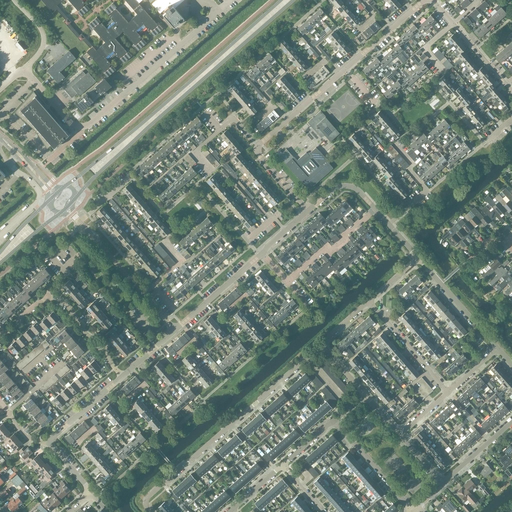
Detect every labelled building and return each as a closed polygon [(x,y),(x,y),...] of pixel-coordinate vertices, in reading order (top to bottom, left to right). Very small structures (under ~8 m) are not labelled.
[(41,0),(52,13),(56,10),(65,20),(63,21),(81,42),(83,40),(90,48),(86,51),(90,56),(87,58),(89,60),(92,58),(104,72),(103,73),(107,77),(116,70),(112,65),(110,67),(109,66),(111,64),(107,60),(115,53),(119,57),(120,56),(121,57),(120,59),(123,63),(132,55),(128,51),(127,52),(126,50),(115,38),(119,35),(122,31),(135,45),(134,46),(138,50),(146,43),(143,39),(141,40),(140,39),(141,37),(138,33),(146,27),(149,31),(151,29),(152,30),(150,32),(154,36),(162,29),(159,24),(158,25),(138,3),(141,0),(155,0),(151,4),(160,14),(164,10),(168,15),(162,20),(169,28),(176,22),(177,23),(179,21),(178,20),(182,17),(175,9),(173,7),(177,3),(178,5),(183,0),(41,0)] [(337,0),(333,4),(337,8),(343,3),(340,0),(337,0)] [(397,1),(391,6),(395,10),(401,5),(397,1)] [(337,8),(341,13),(347,7),(343,3),(337,8)] [(341,13),(345,17),(351,12),(347,7),(341,13)] [(501,8),(497,12),(502,18),(507,14),(501,8)] [(320,9),(316,13),(321,18),(325,14),(320,9)] [(494,9),(490,13),(492,16),(498,22),(502,18),(497,12),(494,9)] [(345,17),(349,22),(355,16),(351,12),(345,17)] [(311,17),(316,22),(319,25),(321,23),(318,20),(321,18),(316,13),(311,17)] [(349,22),(348,23),(350,25),(351,25),(352,24),(353,26),(354,27),(355,27),(359,25),(363,21),(357,14),(355,16),(349,22)] [(431,15),(426,19),(431,25),(432,26),(434,29),(436,31),(439,29),(436,27),(435,25),(438,23),(431,15)] [(486,18),(488,20),(493,26),(498,22),(492,16),(490,18),(488,16),(486,18)] [(311,17),(307,21),(314,29),(316,27),(314,25),(316,22),(311,17)] [(426,19),(421,23),(429,33),(432,31),(430,28),(432,26),(431,25),(426,19)] [(488,20),(483,24),(489,30),(493,26),(488,20)] [(302,24),(307,30),(310,33),(314,29),(307,21),(302,24)] [(375,21),(369,27),(374,33),(381,27),(375,21)] [(421,23),(417,27),(417,28),(422,33),(424,31),(427,34),(429,33),(421,23)] [(307,30),(302,24),(298,29),(303,34),(307,30)] [(483,24),(479,28),(484,34),(489,30),(483,24)] [(414,25),(409,29),(415,35),(417,33),(420,36),(422,34),(422,33),(417,28),(417,27),(414,25)] [(369,27),(363,32),(368,38),(374,33),(369,27)] [(475,28),(472,30),(474,32),(480,38),(484,34),(479,28),(477,30),(475,28)] [(409,29),(405,33),(413,42),(415,40),(413,38),(416,36),(415,35),(409,29)] [(328,37),(332,41),(338,36),(334,32),(328,37)] [(368,38),(363,32),(356,38),(362,44),(368,38)] [(405,33),(400,37),(405,43),(408,41),(411,44),(413,42),(405,33)] [(447,45),(449,47),(458,39),(454,34),(447,40),(449,43),(447,45)] [(329,44),(333,48),(342,41),(338,36),(332,41),(329,44)] [(400,37),(395,41),(398,44),(403,50),(403,51),(406,49),(404,46),(406,44),(405,43),(400,37)] [(278,44),(282,49),(288,44),(284,39),(278,44)] [(318,43),(317,41),(315,39),(310,43),(314,47),(318,43)] [(454,46),(456,49),(462,44),(458,39),(449,47),(450,49),(454,46)] [(338,48),(340,50),(346,45),(342,41),(333,48),(333,49),(335,51),(338,48)] [(286,54),(292,48),(294,46),(292,44),(290,46),(288,44),(282,49),(286,54)] [(398,44),(393,48),(401,57),(403,55),(401,53),(404,51),(403,51),(403,50),(398,44)] [(457,56),(458,56),(463,51),(466,48),(462,44),(456,49),(455,50),(457,52),(455,54),(457,56)] [(346,45),(340,50),(338,52),(342,57),(350,50),(346,45)] [(286,54),(290,58),(296,53),(292,48),(286,54)] [(393,48),(389,52),(394,59),(397,57),(399,59),(401,57),(393,48)] [(505,49),(501,53),(506,59),(511,55),(505,49)] [(47,70),(51,75),(58,83),(64,77),(60,72),(76,58),(69,51),(47,70)] [(296,53),(290,58),(294,63),(303,55),(301,53),(300,53),(298,51),(296,53)] [(455,66),(458,63),(467,56),(463,51),(458,56),(460,58),(453,64),(455,66)] [(389,52),(384,57),(392,65),(394,64),(392,61),(394,59),(389,52)] [(269,53),(265,58),(270,63),(274,59),(269,53)] [(506,59),(501,53),(496,57),(502,63),(506,59)] [(294,63),(298,67),(303,62),(302,60),(305,57),(303,55),(294,63)] [(381,57),(378,59),(379,61),(384,66),(387,64),(390,67),(392,65),(384,57),(383,56),(382,57),(381,57)] [(463,62),(466,65),(471,60),(467,56),(458,63),(460,66),(463,62)] [(331,59),(329,60),(329,61),(330,62),(333,65),(335,63),(337,62),(333,57),(331,58),(331,59)] [(265,58),(260,62),(265,67),(267,70),(272,66),(270,63),(265,58)] [(377,58),(372,62),(379,70),(382,68),(383,69),(385,67),(384,66),(379,61),(378,59),(377,58)] [(413,61),(416,64),(424,73),(429,69),(423,63),(421,65),(418,62),(415,59),(413,61)] [(303,62),(298,67),(302,72),(305,69),(306,71),(312,66),(306,60),(303,62)] [(464,71),(466,73),(475,65),(471,60),(466,65),(465,66),(467,69),(464,71)] [(256,66),(261,71),(263,74),(266,72),(263,69),(265,67),(260,62),(256,66)] [(372,62),(367,66),(375,75),(378,78),(379,77),(378,75),(381,72),(379,70),(372,62)] [(414,62),(412,64),(413,66),(417,69),(414,71),(419,77),(424,73),(416,64),(414,62)] [(476,73),(477,72),(479,70),(479,69),(475,65),(466,73),(464,75),(466,77),(471,72),(474,75),(476,73)] [(256,66),(251,70),(256,75),(259,79),(260,78),(260,76),(262,73),(261,71),(256,66)] [(324,66),(318,72),(323,78),(329,72),(324,66)] [(373,77),(375,75),(367,66),(362,70),(369,77),(371,75),(373,77)] [(478,76),(473,79),(475,82),(477,80),(486,72),(482,67),(479,69),(479,70),(477,72),(476,73),(478,76)] [(405,70),(404,70),(406,72),(414,81),(419,77),(414,71),(412,69),(410,72),(408,70),(407,68),(405,70)] [(256,75),(251,70),(246,74),(251,79),(254,82),(256,80),(254,77),(256,75)] [(403,79),(405,80),(410,85),(414,81),(404,70),(402,72),(406,76),(403,79)] [(71,97),(72,97),(73,97),(77,93),(80,96),(96,82),(88,72),(86,74),(83,71),(65,86),(64,87),(64,89),(65,90),(70,96),(71,97)] [(318,72),(311,77),(317,83),(323,78),(318,72)] [(481,80),(484,82),(491,76),(486,72),(477,80),(479,82),(481,80)] [(438,80),(438,81),(442,86),(451,78),(454,75),(452,73),(449,75),(447,77),(445,75),(444,76),(439,80),(438,80)] [(442,86),(446,90),(453,84),(451,82),(456,77),(454,75),(442,86)] [(277,81),(281,86),(287,81),(283,76),(277,81)] [(485,90),(486,89),(486,88),(492,83),(492,84),(495,81),(491,76),(484,82),(486,85),(482,88),(484,90),(485,90)] [(317,83),(311,77),(309,79),(305,83),(310,89),(317,83)] [(399,78),(397,80),(397,81),(402,87),(405,89),(410,85),(405,80),(403,79),(401,81),(399,78)] [(97,85),(86,94),(92,101),(93,100),(103,92),(105,94),(107,92),(105,91),(107,90),(110,87),(103,79),(97,85)] [(392,80),(390,82),(398,91),(402,87),(397,81),(395,83),(392,80)] [(281,86),(285,91),(291,85),(287,81),(281,86)] [(227,90),(228,92),(229,92),(230,91),(231,93),(237,88),(240,85),(240,84),(238,84),(237,85),(235,82),(233,83),(227,88),(228,89),(227,90)] [(391,87),(388,89),(393,95),(398,91),(390,82),(388,83),(391,87)] [(453,84),(446,90),(450,95),(453,93),(453,92),(459,88),(460,87),(462,85),(461,83),(458,85),(455,87),(453,84)] [(481,98),(482,100),(496,88),(492,84),(492,83),(486,88),(486,89),(485,90),(487,92),(485,94),(481,98)] [(285,91),(289,95),(295,90),(291,85),(285,91)] [(388,89),(385,86),(383,88),(386,91),(383,93),(388,99),(393,95),(388,89)] [(459,88),(453,92),(453,93),(457,97),(466,89),(465,87),(462,89),(460,87),(459,88)] [(232,93),(231,94),(231,95),(232,96),(233,96),(233,95),(235,98),(241,93),(244,90),(243,88),(239,91),(237,88),(231,93),(232,93)] [(496,88),(482,100),(484,102),(484,101),(488,98),(489,98),(492,95),(494,98),(500,93),(496,88)] [(295,90),(289,95),(291,97),(293,100),(299,95),(300,94),(297,91),(296,89),(295,90)] [(466,89),(457,97),(461,102),(467,97),(468,96),(466,93),(468,91),(466,89)] [(38,132),(37,134),(47,149),(51,145),(54,148),(60,143),(65,139),(61,135),(66,132),(59,124),(33,91),(14,113),(32,129),(34,127),(38,132)] [(235,98),(239,102),(245,97),(241,93),(235,98)] [(495,101),(493,103),(495,106),(504,97),(500,93),(494,98),(493,99),(495,101)] [(92,101),(86,94),(75,103),(78,105),(80,109),(85,105),(86,106),(92,101)] [(461,102),(465,106),(466,106),(471,102),(471,101),(469,99),(472,96),(470,94),(467,97),(461,102)] [(239,103),(239,104),(240,105),(241,105),(241,104),(243,107),(251,100),(253,98),(251,95),(247,99),(245,97),(239,102),(240,103),(239,103)] [(502,107),(505,105),(508,102),(504,97),(495,106),(496,106),(497,108),(500,105),(502,107)] [(251,100),(243,107),(248,112),(253,106),(256,104),(254,102),(251,100)] [(465,106),(463,109),(467,114),(472,109),(474,108),(471,105),(474,103),(472,101),(471,101),(471,102),(466,106),(465,106)] [(253,106),(248,112),(251,116),(252,116),(260,109),(256,104),(253,106)] [(472,109),(467,114),(471,118),(480,110),(483,108),(484,106),(483,104),(478,108),(476,110),(474,108),(472,109)] [(471,118),(475,123),(481,118),(478,116),(485,110),(483,108),(471,118)] [(274,110),(268,116),(273,122),(279,116),(274,110)] [(307,122),(310,125),(321,138),(324,135),(330,141),(340,133),(325,117),(326,117),(321,111),(307,122)] [(373,121),(375,123),(385,115),(380,111),(374,116),(377,118),(373,121)] [(381,122),(383,125),(389,120),(385,115),(375,123),(377,126),(381,122)] [(481,118),(475,123),(479,128),(488,120),(484,115),(481,118)] [(268,116),(261,121),(266,127),(273,122),(268,116)] [(197,117),(192,121),(198,127),(199,129),(201,127),(199,126),(203,123),(197,117)] [(440,124),(448,133),(450,131),(447,128),(449,125),(444,119),(440,124)] [(382,131),(384,133),(393,125),(389,120),(383,125),(385,127),(382,131)] [(192,121),(188,125),(193,131),(198,127),(192,121)] [(266,127),(261,121),(255,127),(260,133),(266,127)] [(435,128),(440,133),(442,131),(447,137),(450,135),(448,133),(440,124),(435,128)] [(188,125),(183,129),(189,135),(193,131),(188,125)] [(389,132),(391,134),(397,129),(393,125),(384,133),(385,135),(389,132)] [(430,132),(438,141),(439,141),(440,139),(437,136),(440,133),(435,128),(430,132)] [(183,129),(178,133),(184,140),(189,135),(183,129)] [(391,134),(388,137),(390,140),(393,137),(395,139),(401,134),(401,133),(401,132),(400,132),(400,131),(399,131),(398,131),(397,129),(391,134)] [(220,136),(218,138),(220,141),(222,143),(225,140),(231,135),(227,130),(220,136)] [(426,136),(431,142),(431,141),(431,142),(432,143),(434,141),(436,143),(437,142),(438,141),(430,132),(426,136)] [(174,137),(179,144),(181,146),(186,142),(184,140),(178,133),(174,137)] [(354,134),(348,139),(353,144),(355,142),(362,135),(360,133),(357,136),(355,134),(354,134)] [(423,133),(418,137),(423,143),(425,144),(427,142),(429,144),(430,145),(430,146),(432,144),(432,143),(431,142),(431,141),(431,142),(426,136),(423,133)] [(225,140),(229,145),(235,140),(231,135),(225,140)] [(355,142),(353,144),(357,148),(363,143),(363,142),(361,140),(364,137),(362,135),(355,142)] [(169,142),(174,148),(177,150),(179,149),(176,146),(179,144),(174,137),(169,142)] [(418,137),(414,141),(422,151),(423,152),(425,150),(423,147),(425,145),(425,144),(423,143),(418,137)] [(455,141),(460,147),(465,153),(470,149),(464,142),(461,144),(455,137),(453,139),(455,141)] [(231,147),(228,149),(231,152),(232,151),(231,151),(233,150),(239,144),(235,140),(229,145),(231,147)] [(361,153),(372,143),(370,140),(365,145),(363,143),(357,148),(361,153)] [(414,151),(416,153),(417,155),(420,152),(422,151),(414,141),(409,146),(412,149),(414,151)] [(164,146),(170,152),(172,155),(174,154),(171,151),(174,148),(169,142),(164,146)] [(361,153),(360,153),(362,155),(361,156),(363,158),(365,158),(365,157),(371,152),(373,151),(370,148),(374,145),(372,143),(361,153)] [(233,153),(230,156),(233,158),(237,154),(239,153),(243,149),(239,144),(233,150),(231,151),(232,151),(233,153)] [(164,146),(160,150),(165,156),(170,152),(164,146)] [(454,146),(452,148),(460,157),(465,153),(460,147),(459,146),(456,148),(454,146)] [(286,149),(279,156),(286,164),(294,172),(302,182),(309,189),(328,172),(333,168),(326,160),(327,160),(316,148),(309,153),(308,154),(306,152),(297,161),(293,157),(286,149)] [(452,152),(450,154),(451,155),(456,161),(460,157),(452,148),(450,150),(452,152)] [(371,161),(372,160),(377,155),(378,155),(379,154),(381,151),(379,149),(373,155),(371,152),(365,157),(369,162),(371,161)] [(157,151),(154,153),(155,154),(160,160),(162,159),(164,159),(167,158),(165,156),(160,150),(157,152),(157,151)] [(237,154),(233,158),(237,163),(243,158),(239,153),(237,154)] [(372,160),(371,161),(373,164),(374,164),(375,165),(376,164),(385,156),(386,155),(384,153),(383,154),(381,156),(379,154),(378,155),(377,155),(372,160)] [(155,154),(150,158),(156,165),(160,160),(155,154)] [(445,154),(443,156),(443,157),(444,157),(449,163),(448,163),(451,165),(456,161),(451,155),(448,158),(445,154)] [(376,164),(375,165),(377,166),(376,168),(378,170),(379,170),(380,169),(386,164),(387,163),(385,160),(387,158),(388,157),(386,155),(385,156),(376,164)] [(438,156),(436,157),(444,167),(448,163),(449,163),(444,157),(443,157),(443,156),(442,156),(440,158),(438,155),(438,156)] [(436,162),(433,164),(439,171),(444,167),(436,157),(434,156),(432,157),(436,162)] [(150,158),(145,162),(151,169),(152,170),(153,169),(152,167),(156,165),(150,158)] [(237,163),(241,168),(247,162),(243,158),(237,163)] [(140,166),(141,166),(146,173),(148,175),(150,173),(149,172),(152,170),(151,169),(145,162),(145,163),(144,163),(143,164),(142,164),(140,166)] [(243,174),(245,172),(251,167),(247,162),(241,168),(239,170),(243,174)] [(386,164),(380,169),(383,172),(384,173),(386,172),(393,165),(395,164),(393,162),(391,163),(388,166),(386,164)] [(427,162),(425,164),(435,175),(439,171),(433,164),(431,166),(427,162)] [(386,172),(384,173),(386,176),(388,178),(391,176),(394,173),(395,172),(393,170),(395,167),(396,166),(395,164),(393,165),(386,172)] [(425,164),(423,166),(424,167),(426,170),(424,172),(425,173),(427,176),(430,179),(433,176),(435,175),(425,164)] [(146,173),(141,166),(136,171),(142,177),(146,173)] [(191,167),(187,171),(192,177),(197,173),(191,167)] [(245,176),(247,179),(255,172),(251,167),(245,172),(247,175),(245,176)] [(422,174),(419,176),(420,177),(425,183),(426,183),(427,183),(428,182),(429,181),(428,180),(430,179),(427,176),(425,173),(424,172),(422,170),(420,171),(420,172),(422,174)] [(187,171),(182,175),(187,181),(192,177),(187,171)] [(251,184),(253,182),(260,176),(259,176),(260,175),(258,174),(257,174),(255,172),(247,179),(251,184)] [(385,181),(390,185),(397,179),(395,176),(397,175),(395,172),(394,173),(388,178),(385,181)] [(178,176),(176,178),(177,179),(183,186),(185,184),(186,184),(188,183),(188,182),(187,182),(187,181),(182,175),(180,173),(177,175),(178,176)] [(206,181),(211,186),(217,180),(215,178),(217,176),(215,174),(206,181)] [(253,182),(257,187),(264,181),(260,176),(253,182)] [(215,191),(221,185),(223,183),(219,178),(217,180),(211,186),(215,191)] [(390,185),(394,190),(403,182),(404,181),(405,180),(403,178),(402,178),(399,180),(397,179),(390,185)] [(177,179),(172,183),(178,190),(183,186),(177,179)] [(264,181),(257,187),(258,188),(260,189),(258,191),(259,193),(261,191),(268,186),(264,181)] [(403,182),(394,190),(398,195),(404,189),(405,188),(403,186),(405,184),(406,183),(404,181),(403,182)] [(170,185),(168,188),(173,194),(175,192),(176,192),(178,191),(178,190),(172,183),(171,182),(169,183),(170,185)] [(122,190),(127,195),(133,189),(129,184),(122,190)] [(404,189),(398,195),(402,199),(408,194),(406,192),(409,189),(412,186),(410,184),(407,187),(407,186),(405,188),(404,189)] [(166,190),(163,192),(169,198),(173,194),(168,188),(166,185),(163,187),(166,190)] [(215,191),(219,195),(225,190),(221,185),(215,191)] [(261,191),(266,196),(272,190),(268,186),(261,191)] [(504,187),(501,190),(502,191),(506,196),(511,202),(511,195),(510,193),(506,188),(505,189),(504,187)] [(223,200),(229,195),(232,193),(227,188),(225,190),(219,195),(223,200)] [(127,195),(131,199),(137,194),(133,189),(127,195)] [(266,196),(264,197),(268,202),(276,195),(272,190),(266,196)] [(169,198),(163,192),(158,196),(164,202),(169,198)] [(131,199),(135,204),(141,198),(137,194),(131,199)] [(497,194),(495,196),(496,197),(498,200),(499,202),(501,203),(509,213),(511,210),(511,202),(506,196),(503,199),(499,194),(498,195),(497,194)] [(223,200),(227,205),(233,199),(229,195),(223,200)] [(276,195),(268,202),(268,203),(269,203),(270,203),(273,206),(280,200),(281,198),(279,197),(278,197),(276,195)] [(490,197),(486,200),(489,203),(494,209),(498,213),(498,214),(499,214),(503,210),(504,212),(509,217),(511,215),(509,213),(501,203),(499,202),(498,200),(495,203),(492,200),(490,197)] [(137,210),(139,209),(145,203),(141,198),(135,204),(137,206),(134,209),(136,211),(137,210)] [(227,205),(227,206),(229,208),(229,207),(231,210),(238,204),(239,203),(235,198),(233,199),(227,205)] [(346,200),(341,204),(348,212),(352,208),(350,206),(350,205),(349,205),(346,200)] [(139,209),(137,210),(139,212),(140,212),(141,211),(143,213),(149,208),(145,203),(139,209)] [(231,210),(235,214),(242,209),(238,204),(231,210)] [(341,204),(337,208),(344,215),(348,212),(341,204)] [(482,206),(480,207),(482,209),(487,215),(492,220),(496,216),(498,218),(502,223),(504,221),(499,214),(498,214),(498,213),(494,209),(491,212),(486,206),(484,208),(482,206)] [(96,213),(100,217),(107,212),(103,207),(96,213)] [(473,209),(471,211),(476,216),(477,216),(485,226),(490,222),(491,224),(495,229),(497,227),(492,220),(487,215),(484,218),(475,207),(473,209)] [(143,213),(147,218),(154,213),(149,208),(143,213)] [(337,208),(333,211),(340,219),(344,215),(337,208)] [(235,214),(240,219),(246,213),(242,209),(235,214)] [(246,213),(240,219),(244,224),(250,218),(252,216),(248,211),(246,213)] [(333,211),(329,215),(335,222),(340,219),(333,211)] [(468,213),(465,217),(470,222),(474,227),(474,228),(474,227),(480,222),(482,224),(480,225),(484,230),(487,228),(485,226),(477,216),(476,216),(471,211),(468,213)] [(100,217),(105,222),(111,217),(107,212),(100,217)] [(147,218),(145,220),(149,224),(151,223),(158,217),(154,213),(147,218)] [(321,214),(317,218),(323,225),(325,227),(327,225),(325,223),(327,221),(325,219),(321,214)] [(329,215),(325,219),(327,221),(331,226),(335,222),(329,215)] [(244,224),(243,225),(245,227),(246,227),(248,228),(254,223),(252,220),(254,218),(252,216),(250,218),(244,224)] [(105,222),(109,227),(115,221),(111,217),(105,222)] [(154,229),(155,227),(162,222),(158,217),(151,223),(149,224),(154,229)] [(207,217),(203,222),(208,228),(211,226),(213,228),(215,226),(213,224),(207,217)] [(317,218),(313,221),(319,229),(323,225),(317,218)] [(458,222),(463,228),(468,233),(469,235),(473,232),(474,231),(478,236),(480,234),(474,227),(474,228),(470,222),(467,225),(462,219),(458,222)] [(115,221),(109,227),(111,229),(110,230),(111,232),(112,232),(113,231),(113,232),(119,226),(121,224),(119,221),(118,222),(116,220),(115,221)] [(313,221),(308,225),(315,232),(319,229),(313,221)] [(158,230),(155,232),(157,235),(160,232),(166,227),(162,222),(155,227),(158,230)] [(203,222),(198,226),(203,232),(206,230),(208,233),(211,231),(208,228),(203,222)] [(455,225),(451,228),(456,234),(461,239),(462,241),(467,237),(471,242),(473,240),(469,235),(468,233),(463,228),(458,222),(455,225)] [(308,225),(304,229),(311,236),(315,232),(308,225)] [(117,236),(123,231),(119,226),(113,232),(115,234),(114,234),(114,235),(115,237),(116,237),(117,236)] [(198,226),(193,230),(199,236),(201,234),(204,237),(206,235),(203,232),(198,226)] [(362,226),(359,228),(371,241),(377,236),(369,227),(366,230),(362,226)] [(166,227),(160,232),(164,237),(170,231),(166,227)] [(359,228),(357,230),(361,235),(358,237),(365,246),(367,247),(368,247),(372,244),(372,243),(372,242),(371,241),(359,228)] [(444,234),(442,236),(445,240),(448,238),(451,242),(450,242),(450,243),(452,246),(453,246),(454,245),(455,247),(460,243),(464,248),(467,246),(462,241),(461,239),(456,234),(451,228),(448,231),(444,234)] [(304,229),(300,232),(306,239),(308,241),(308,242),(310,240),(308,238),(311,236),(304,229)] [(193,230),(189,234),(194,240),(199,236),(193,230)] [(117,236),(121,241),(127,235),(123,231),(117,236)] [(300,232),(296,236),(298,238),(302,243),(303,244),(305,242),(306,243),(308,241),(306,239),(300,232)] [(127,235),(121,241),(123,243),(122,243),(122,244),(124,247),(125,246),(131,240),(133,239),(131,237),(131,236),(129,234),(127,235)] [(189,234),(184,238),(189,244),(194,240),(189,234)] [(348,238),(350,240),(360,251),(365,246),(358,237),(355,240),(351,235),(348,238)] [(184,238),(179,242),(184,248),(185,250),(188,248),(187,246),(189,244),(184,238)] [(298,238),(294,242),(300,249),(305,245),(302,243),(298,238)] [(131,240),(125,246),(129,250),(136,245),(137,243),(139,242),(136,240),(135,241),(133,239),(131,240)] [(352,247),(349,249),(356,258),(362,253),(360,251),(350,240),(348,242),(352,247)] [(294,242),(290,245),(296,253),(300,249),(294,242)] [(230,243),(225,247),(230,253),(235,249),(230,243)] [(129,250),(133,255),(142,248),(140,246),(138,247),(136,245),(129,250)] [(222,249),(220,251),(226,257),(230,253),(225,247),(223,245),(221,247),(222,249)] [(290,245),(286,249),(292,256),(296,253),(290,245)] [(342,247),(339,250),(351,263),(356,258),(349,249),(346,252),(342,247)] [(133,255),(138,260),(144,254),(142,252),(143,251),(143,250),(142,248),(133,255)] [(209,248),(206,250),(208,252),(207,252),(211,257),(212,256),(213,258),(211,259),(216,266),(216,265),(221,262),(215,255),(209,248)] [(286,249),(281,253),(288,260),(292,256),(286,249)] [(341,256),(337,259),(345,268),(351,263),(339,250),(337,252),(341,256)] [(220,251),(215,255),(221,262),(226,257),(220,251)] [(281,253),(277,256),(283,263),(284,264),(285,265),(286,265),(286,264),(287,264),(290,262),(288,260),(281,253)] [(487,272),(482,276),(486,279),(490,275),(495,271),(496,270),(501,265),(496,260),(497,258),(498,260),(503,255),(501,253),(495,259),(493,261),(492,259),(490,259),(489,260),(489,262),(490,263),(488,264),(484,268),(487,271),(487,272)] [(138,260),(142,264),(148,259),(144,254),(138,260)] [(324,255),(321,257),(325,262),(322,265),(330,273),(333,270),(335,272),(337,270),(328,260),(328,259),(324,255)] [(330,257),(328,259),(328,260),(337,270),(339,273),(345,268),(337,259),(334,262),(330,257)] [(142,264),(146,269),(152,264),(148,259),(142,264)] [(211,259),(206,263),(212,270),(214,268),(214,269),(215,269),(216,267),(216,266),(211,259)] [(493,278),(488,282),(492,286),(495,283),(496,282),(502,277),(507,272),(508,271),(505,268),(504,269),(502,266),(503,265),(504,266),(509,262),(507,260),(501,265),(496,270),(495,271),(498,274),(493,278)] [(204,266),(201,268),(207,274),(212,270),(206,263),(204,261),(202,263),(202,264),(204,266)] [(315,263),(313,265),(324,278),(330,273),(322,265),(319,267),(315,263)] [(146,269),(150,274),(156,268),(152,264),(146,269)] [(314,272),(311,274),(319,283),(324,278),(313,265),(310,267),(314,272)] [(156,268),(150,274),(154,279),(160,273),(159,271),(161,270),(158,267),(156,268)] [(502,289),(508,284),(508,283),(511,279),(511,277),(508,273),(509,272),(510,273),(511,271),(511,267),(507,272),(502,277),(505,280),(499,285),(502,289)] [(40,269),(39,270),(41,272),(48,280),(50,278),(49,278),(51,276),(45,269),(44,269),(43,268),(41,268),(40,268),(40,269)] [(201,268),(197,272),(202,278),(207,274),(201,268)] [(255,277),(259,281),(265,276),(261,271),(255,277)] [(41,272),(37,275),(44,282),(44,283),(48,280),(41,272)] [(197,272),(192,276),(197,282),(202,278),(197,272)] [(319,283),(311,274),(308,277),(304,272),(301,275),(305,279),(313,288),(319,283)] [(189,278),(187,280),(193,286),(195,284),(195,285),(196,285),(198,284),(198,283),(197,282),(192,276),(190,274),(188,276),(189,278)] [(37,275),(34,278),(41,286),(43,285),(42,284),(44,282),(37,275)] [(416,275),(412,279),(417,285),(422,281),(416,275)] [(259,281),(263,286),(269,280),(265,276),(259,281)] [(34,278),(30,281),(37,289),(39,287),(41,286),(34,278)] [(67,282),(62,287),(65,291),(73,284),(75,282),(74,280),(73,279),(72,279),(70,280),(69,281),(67,282)] [(412,279),(407,283),(413,289),(417,285),(412,279)] [(187,280),(182,284),(188,290),(193,286),(187,280)] [(263,286),(267,291),(273,285),(269,280),(263,286)] [(30,281),(27,284),(34,292),(37,289),(30,281)] [(73,284),(65,291),(68,294),(76,287),(78,285),(76,283),(75,282),(73,284)] [(403,287),(408,293),(410,295),(412,294),(410,291),(413,289),(407,283),(403,287)] [(27,284),(23,288),(24,290),(25,290),(29,295),(31,293),(32,294),(34,292),(27,284)] [(182,284),(178,288),(183,295),(188,290),(182,284)] [(273,285),(267,291),(271,295),(277,289),(273,285)] [(68,294),(71,298),(79,291),(76,287),(68,294)] [(237,287),(230,293),(236,299),(242,293),(237,287)] [(398,291),(404,297),(406,295),(408,297),(410,295),(408,293),(403,287),(398,291)] [(178,288),(173,292),(178,299),(180,297),(181,298),(184,296),(183,295),(178,288)] [(24,290),(21,293),(28,301),(30,299),(29,299),(31,297),(30,295),(30,296),(29,295),(25,290),(24,290)] [(19,293),(16,295),(17,296),(24,303),(26,302),(28,301),(21,293),(19,291),(18,292),(19,293)] [(71,298),(75,301),(83,294),(79,291),(71,298)] [(424,297),(428,301),(435,295),(431,291),(430,291),(424,296),(424,297)] [(83,294),(75,301),(78,305),(86,298),(88,296),(87,295),(84,293),(83,294)] [(230,293),(224,298),(229,304),(236,299),(230,293)] [(428,301),(432,305),(439,300),(435,295),(428,301)] [(17,296),(14,299),(21,307),(23,305),(22,305),(24,303),(17,296)] [(86,298),(78,305),(81,309),(91,300),(89,299),(88,300),(86,298)] [(229,304),(224,298),(217,304),(223,310),(229,304)] [(14,299),(10,302),(17,310),(19,308),(21,307),(14,299)] [(292,299),(288,303),(293,310),(298,306),(292,299)] [(94,302),(86,309),(89,312),(97,306),(99,304),(98,302),(96,300),(94,302)] [(281,304),(283,307),(289,314),(293,310),(288,303),(285,300),(281,304)] [(432,305),(436,310),(443,304),(439,300),(432,305)] [(6,302),(5,303),(7,305),(13,313),(15,312),(15,311),(17,310),(10,302),(9,301),(8,301),(6,301),(6,302)] [(97,306),(89,312),(92,316),(100,309),(102,307),(100,305),(99,304),(97,306)] [(436,310),(433,312),(435,314),(438,312),(440,314),(447,309),(443,304),(436,310)] [(5,306),(3,308),(9,316),(11,314),(12,315),(13,313),(7,305),(5,306)] [(233,315),(237,320),(244,314),(242,312),(244,310),(242,307),(233,315)] [(283,307),(279,311),(284,318),(289,314),(283,307)] [(3,308),(0,311),(0,312),(6,320),(8,318),(7,318),(9,316),(3,308)] [(92,316),(95,320),(103,313),(100,309),(92,316)] [(440,314),(444,319),(451,313),(447,309),(440,314)] [(53,310),(49,313),(56,321),(62,328),(65,326),(62,323),(61,323),(59,321),(61,319),(60,318),(53,310)] [(279,311),(274,315),(280,321),(284,318),(279,311)] [(49,313),(45,316),(52,324),(56,321),(49,313)] [(95,320),(98,323),(106,316),(108,315),(107,314),(105,315),(103,313),(95,320)] [(399,318),(403,323),(411,316),(409,314),(407,316),(405,313),(399,318)] [(446,325),(448,323),(455,318),(451,313),(444,319),(442,321),(446,325)] [(237,320),(241,325),(251,316),(249,314),(246,317),(244,314),(237,320)] [(102,327),(110,320),(112,318),(113,319),(115,317),(113,315),(108,319),(106,316),(98,323),(102,327)] [(270,315),(268,317),(270,319),(275,326),(280,321),(274,315),(272,317),(270,315)] [(45,316),(42,319),(49,327),(52,324),(45,316)] [(205,328),(208,326),(214,321),(212,318),(212,317),(211,316),(208,318),(206,317),(200,322),(205,328)] [(241,325),(245,329),(255,321),(251,316),(241,325)] [(369,316),(364,320),(369,326),(371,328),(373,327),(371,324),(374,322),(369,316)] [(403,323),(407,327),(413,322),(411,320),(413,318),(411,316),(403,323)] [(110,320),(102,327),(105,331),(113,324),(115,322),(113,319),(112,318),(110,320)] [(447,329),(449,331),(459,322),(455,318),(448,323),(450,326),(447,329)] [(42,319),(38,323),(45,331),(49,327),(42,319)] [(36,320),(32,324),(39,332),(41,334),(45,331),(38,323),(36,320)] [(364,320),(360,324),(365,330),(369,326),(364,320)] [(208,326),(212,331),(218,325),(214,321),(208,326)] [(245,329),(249,334),(259,325),(255,321),(245,329)] [(407,327),(411,332),(417,327),(413,322),(407,327)] [(454,330),(456,332),(462,327),(459,322),(449,331),(450,333),(454,330)] [(32,324),(29,327),(36,335),(39,332),(32,324)] [(360,324),(355,329),(360,334),(365,330),(360,324)] [(212,331),(216,335),(222,330),(218,325),(212,331)] [(249,334),(253,338),(263,330),(259,325),(249,334)] [(112,328),(104,335),(108,339),(115,332),(118,330),(117,329),(114,326),(112,328)] [(29,327),(25,330),(32,338),(36,335),(29,327)] [(64,330),(56,337),(60,341),(62,339),(69,332),(66,329),(65,327),(63,329),(64,330)] [(411,332),(415,337),(421,332),(417,327),(411,332)] [(456,332),(454,334),(456,336),(458,334),(460,337),(467,331),(466,331),(462,327),(456,332)] [(355,329),(351,333),(356,338),(358,341),(360,339),(358,336),(360,334),(355,329)] [(25,330),(22,333),(29,341),(32,338),(25,330)] [(222,330),(216,335),(220,340),(226,335),(222,330)] [(263,330),(253,338),(257,343),(267,334),(263,330)] [(419,341),(425,336),(426,335),(422,330),(421,332),(415,337),(419,341)] [(62,339),(65,343),(73,336),(69,332),(62,339)] [(115,332),(108,339),(111,343),(119,336),(121,334),(119,332),(117,334),(115,332)] [(185,332),(179,338),(184,344),(191,338),(185,332)] [(377,338),(375,339),(377,342),(375,344),(377,346),(381,342),(387,337),(383,333),(383,332),(377,338)] [(22,333),(18,336),(25,344),(29,341),(22,333)] [(351,333),(346,337),(351,342),(353,340),(355,343),(358,341),(356,338),(351,333)] [(18,336),(14,339),(21,347),(25,344),(18,336)] [(65,343),(68,347),(76,340),(73,336),(65,343)] [(111,343),(114,346),(122,339),(119,336),(111,343)] [(419,341),(423,346),(429,341),(425,336),(419,341)] [(346,337),(341,341),(346,346),(351,342),(346,337)] [(381,350),(385,347),(391,342),(387,337),(381,342),(377,346),(381,350)] [(179,338),(173,344),(178,350),(184,344),(179,338)] [(14,339),(11,343),(18,351),(21,347),(14,339)] [(122,339),(114,346),(117,350),(125,343),(127,341),(125,340),(124,341),(122,339)] [(68,347),(71,350),(79,343),(76,340),(68,347)] [(125,343),(117,350),(120,353),(128,346),(127,345),(128,343),(127,341),(125,343)] [(337,344),(337,345),(342,351),(342,350),(345,350),(349,354),(351,352),(346,346),(341,341),(337,345),(337,344)] [(385,347),(389,352),(395,347),(393,344),(394,344),(394,343),(392,341),(391,341),(391,342),(385,347)] [(423,346),(427,351),(433,346),(429,341),(423,346)] [(240,342),(235,347),(242,355),(247,351),(240,342)] [(18,351),(11,343),(7,346),(14,354),(18,351)] [(71,350),(74,354),(82,347),(79,343),(71,350)] [(178,350),(173,344),(166,349),(171,355),(178,350)] [(128,346),(120,353),(124,357),(131,350),(128,346)] [(427,351),(431,355),(437,350),(433,346),(427,351)] [(82,347),(74,354),(77,357),(85,351),(82,347)] [(231,350),(232,352),(238,359),(242,355),(235,347),(231,350)] [(391,354),(393,356),(399,351),(395,347),(389,352),(387,354),(388,356),(391,354)] [(437,350),(431,355),(435,360),(441,355),(439,352),(441,350),(440,348),(437,350)] [(453,348),(451,349),(453,352),(463,364),(468,360),(463,354),(461,356),(459,354),(458,354),(453,348)] [(456,360),(453,362),(459,368),(463,364),(453,352),(451,349),(448,351),(451,354),(456,360)] [(393,356),(397,361),(403,356),(399,351),(393,356)] [(232,352),(228,356),(233,363),(238,359),(232,352)] [(182,360),(186,365),(192,359),(188,355),(182,360)] [(355,357),(349,362),(353,367),(359,362),(361,360),(357,355),(355,357)] [(228,356),(223,360),(229,366),(233,363),(228,356)] [(397,361),(401,365),(407,360),(403,356),(397,361)] [(94,357),(89,362),(91,363),(98,371),(101,368),(99,365),(100,364),(94,357)] [(192,359),(186,365),(190,369),(196,364),(198,362),(195,358),(192,359)] [(229,366),(223,360),(221,362),(219,359),(216,362),(224,371),(229,366)] [(353,367),(357,371),(363,366),(361,364),(363,362),(361,360),(359,362),(353,367)] [(401,365),(405,370),(411,365),(407,360),(401,365)] [(152,367),(156,371),(163,366),(159,361),(152,367)] [(453,362),(449,366),(454,372),(456,370),(457,371),(459,369),(459,368),(453,362)] [(0,369),(0,375),(5,371),(5,372),(6,370),(8,369),(6,367),(8,365),(7,363),(0,369)] [(91,363),(87,366),(94,374),(98,371),(91,363)] [(190,369),(194,374),(200,368),(196,364),(190,369)] [(491,370),(495,374),(500,369),(498,366),(497,364),(496,364),(494,366),(492,364),(488,368),(489,371),(491,370)] [(405,370),(409,375),(415,370),(411,365),(405,370)] [(87,366),(83,370),(90,378),(94,374),(87,366)] [(157,375),(159,377),(167,370),(163,366),(156,371),(158,374),(157,375)] [(357,371),(361,376),(367,371),(363,366),(357,371)] [(454,372),(449,366),(444,370),(449,376),(450,376),(449,376),(454,372)] [(194,374),(198,378),(204,373),(200,368),(194,374)] [(365,381),(371,376),(374,373),(370,368),(367,371),(361,376),(365,381)] [(496,376),(498,378),(504,373),(505,373),(505,372),(503,370),(502,370),(501,368),(500,369),(495,374),(492,377),(493,378),(496,376)] [(0,375),(0,381),(8,375),(9,374),(6,370),(5,372),(5,371),(0,375)] [(80,373),(81,375),(87,381),(90,378),(83,370),(80,373)] [(162,378),(164,380),(171,375),(167,370),(159,377),(161,379),(162,378)] [(415,370),(409,375),(413,379),(413,380),(419,374),(415,370)] [(204,373),(198,378),(202,383),(208,377),(206,375),(208,374),(206,372),(204,373)] [(498,378),(502,383),(508,378),(506,375),(505,373),(504,373),(498,378)] [(306,374),(301,378),(306,384),(311,380),(309,378),(307,376),(306,374)] [(8,375),(0,381),(0,382),(3,386),(11,379),(13,377),(12,376),(10,377),(8,375)] [(81,375),(78,378),(85,386),(88,383),(87,381),(81,375)] [(171,375),(164,380),(166,383),(164,385),(166,387),(168,385),(175,379),(171,375)] [(365,381),(369,385),(378,378),(376,375),(373,378),(371,376),(365,381)] [(136,376),(129,382),(134,388),(141,382),(136,376)] [(208,377),(202,383),(206,387),(212,382),(208,377)] [(502,383),(506,387),(511,382),(510,380),(510,379),(509,377),(508,378),(502,383)] [(78,378),(74,381),(81,389),(85,386),(78,378)] [(301,378),(297,382),(302,388),(306,384),(301,378)] [(369,385),(373,390),(379,385),(377,383),(380,380),(378,378),(369,385)] [(475,382),(476,382),(481,388),(483,390),(488,386),(485,384),(480,378),(478,380),(477,380),(475,382)] [(3,386),(6,389),(14,382),(11,379),(3,386)] [(74,381),(71,384),(78,392),(81,389),(74,381)] [(6,389),(9,393),(17,386),(14,382),(6,389)] [(129,382),(123,387),(128,393),(134,388),(129,382)] [(297,382),(292,386),(297,392),(302,388),(297,382)] [(471,386),(476,392),(481,388),(476,382),(473,384),(471,386)] [(508,389),(510,392),(511,390),(511,382),(506,387),(503,390),(505,392),(508,389)] [(9,393),(13,396),(21,390),(23,388),(21,385),(20,384),(17,386),(9,393)] [(71,384),(67,387),(74,395),(78,392),(71,384)] [(373,390),(377,395),(383,389),(379,385),(373,390)] [(289,391),(287,393),(291,399),(294,397),(293,396),(297,392),(292,386),(288,390),(289,391)] [(466,390),(467,390),(472,396),(474,398),(479,394),(476,392),(471,386),(469,388),(468,388),(466,390)] [(67,387),(63,391),(70,399),(74,395),(67,387)] [(128,393),(123,387),(116,393),(122,399),(128,393)] [(381,399),(387,394),(389,392),(385,388),(383,389),(377,395),(381,399)] [(190,389),(185,393),(191,400),(195,396),(190,389)] [(21,390),(13,396),(16,400),(21,395),(24,393),(21,390)] [(462,394),(467,400),(472,396),(467,390),(464,392),(462,394)] [(63,391),(60,394),(67,402),(70,399),(63,391)] [(387,394),(381,399),(385,404),(391,399),(389,396),(393,393),(391,391),(389,392),(387,394)] [(185,393),(181,397),(186,404),(191,400),(185,393)] [(283,394),(279,398),(284,404),(288,400),(289,401),(291,399),(287,393),(285,395),(283,394)] [(60,394),(56,397),(63,405),(67,402),(60,394)] [(462,394),(460,396),(459,396),(457,398),(458,398),(465,406),(469,402),(467,400),(462,394)] [(53,396),(49,399),(55,405),(56,404),(59,408),(63,405),(56,397),(54,395),(53,396)] [(26,403),(23,406),(26,409),(34,402),(36,401),(35,400),(33,399),(30,396),(25,401),(26,403)] [(181,397),(176,401),(182,407),(186,404),(181,397)] [(407,400),(409,402),(414,408),(418,404),(413,398),(411,400),(408,397),(406,399),(407,400)] [(132,404),(136,409),(143,403),(139,398),(132,404)] [(279,398),(274,402),(279,408),(284,404),(279,398)] [(326,402),(322,406),(327,412),(332,408),(330,406),(333,404),(331,402),(329,400),(328,399),(325,401),(326,402)] [(406,404),(404,406),(409,412),(414,408),(409,402),(407,400),(405,402),(406,404)] [(34,402),(26,409),(30,413),(40,404),(39,403),(37,403),(37,402),(36,401),(34,402)] [(176,401),(172,405),(177,411),(182,407),(176,401)] [(274,402),(270,406),(275,411),(279,408),(274,402)] [(447,406),(448,407),(453,413),(456,416),(460,412),(461,412),(463,410),(458,404),(456,406),(452,403),(451,402),(450,403),(450,405),(449,405),(447,406)] [(502,402),(497,406),(499,409),(504,414),(507,412),(509,411),(509,410),(508,410),(502,403),(502,402)] [(136,409),(140,413),(147,408),(143,403),(136,409)] [(33,417),(41,410),(43,408),(41,406),(41,405),(40,404),(30,413),(33,417)] [(396,406),(399,410),(404,416),(409,412),(404,406),(402,408),(398,404),(396,406)] [(105,413),(107,415),(113,409),(109,405),(103,410),(100,413),(102,415),(105,413)] [(177,411),(172,405),(167,409),(173,415),(177,411)] [(266,411),(264,413),(269,419),(271,416),(270,415),(275,411),(270,406),(265,410),(266,411)] [(322,406),(317,410),(322,416),(327,412),(322,406)] [(443,410),(443,411),(448,417),(453,413),(448,407),(445,409),(443,410)] [(140,413),(144,418),(151,412),(147,408),(140,413)] [(469,416),(472,414),(466,408),(463,411),(465,413),(469,417),(469,416)] [(109,417),(111,420),(117,414),(113,409),(107,415),(104,417),(106,420),(109,417)] [(499,409),(494,412),(499,418),(502,416),(503,416),(504,415),(504,414),(499,409)] [(33,417),(36,420),(44,413),(41,410),(33,417)] [(317,410),(313,414),(318,420),(322,416),(317,410)] [(404,416),(399,410),(395,414),(400,420),(404,416)] [(438,414),(439,415),(444,420),(448,417),(443,411),(441,413),(440,413),(438,414)] [(144,418),(148,422),(155,417),(151,412),(144,418)] [(494,412),(490,416),(495,422),(498,420),(500,419),(499,418),(494,412)] [(36,420),(39,424),(47,417),(44,413),(36,420)] [(260,414),(256,418),(261,424),(265,420),(266,421),(269,419),(264,413),(262,415),(260,414)] [(111,420),(109,421),(113,425),(115,424),(121,419),(117,414),(111,420)] [(313,414),(308,418),(313,424),(318,420),(313,414)] [(47,417),(39,424),(42,428),(50,421),(53,419),(49,415),(47,417)] [(434,418),(434,419),(439,424),(444,420),(439,415),(436,417),(434,418)] [(490,416),(485,420),(490,426),(493,424),(494,424),(495,423),(495,422),(490,416)] [(148,422),(152,427),(158,421),(155,417),(148,422)] [(256,418),(251,422),(256,427),(261,424),(256,418)] [(308,418),(304,422),(309,428),(313,424),(308,418)] [(121,419),(115,424),(117,426),(114,428),(117,431),(119,429),(125,423),(121,419)] [(434,419),(432,421),(431,421),(429,422),(430,423),(435,429),(435,428),(439,424),(434,419)] [(490,426),(485,420),(481,424),(486,430),(489,428),(491,427),(490,426)] [(84,421),(78,426),(83,432),(90,427),(84,421)] [(158,421),(152,427),(156,431),(163,426),(158,421)] [(251,422),(247,426),(252,431),(256,427),(251,422)] [(299,425),(296,427),(301,433),(303,431),(304,432),(309,428),(304,422),(300,426),(299,425)] [(78,426),(72,432),(77,438),(83,432),(78,426)] [(252,431),(247,426),(242,430),(244,431),(241,433),(246,438),(249,436),(248,435),(252,431)] [(421,426),(414,433),(416,435),(414,437),(416,440),(417,442),(418,442),(424,437),(420,432),(424,429),(421,426)] [(474,431),(471,433),(476,439),(479,436),(479,437),(481,435),(480,435),(473,426),(471,427),(474,431)] [(295,430),(290,434),(295,440),(300,436),(299,434),(301,433),(296,427),(294,429),(295,430)] [(0,439),(1,441),(3,440),(9,434),(11,433),(7,428),(0,433),(0,435),(1,437),(0,437),(0,439)] [(77,438),(72,432),(65,438),(70,444),(77,438)] [(140,433),(135,437),(141,443),(146,439),(140,433)] [(471,433),(466,437),(471,443),(474,440),(475,441),(476,439),(471,433)] [(9,443),(10,445),(18,438),(14,434),(11,436),(9,434),(3,440),(7,444),(9,443)] [(236,435),(232,439),(237,445),(241,441),(242,442),(243,442),(245,440),(240,434),(238,436),(236,435)] [(290,434),(286,438),(291,444),(295,440),(290,434)] [(333,435),(328,439),(333,445),(338,441),(333,435)] [(424,437),(418,442),(420,444),(420,445),(421,447),(422,446),(428,441),(429,440),(425,435),(424,437)] [(135,437),(131,441),(136,447),(141,443),(135,437)] [(466,437),(462,441),(467,447),(470,444),(470,445),(472,443),(471,443),(466,437)] [(18,438),(10,445),(12,447),(10,449),(14,453),(21,448),(19,446),(22,443),(18,438)] [(286,438),(281,442),(286,448),(291,444),(286,438)] [(232,439),(227,443),(232,448),(237,445),(232,439)] [(328,439),(324,443),(329,449),(333,445),(328,439)] [(131,441),(126,445),(132,451),(136,447),(131,441)] [(425,451),(426,451),(432,446),(428,441),(422,446),(424,449),(425,451)] [(462,441),(457,445),(462,451),(465,448),(466,449),(467,447),(462,441)] [(281,442),(277,446),(282,451),(286,448),(281,442)] [(88,443),(82,448),(86,453),(92,447),(93,446),(91,444),(90,445),(88,443)] [(227,443),(223,447),(228,452),(232,448),(227,443)] [(324,443),(319,447),(324,453),(329,449),(324,443)] [(126,445),(122,449),(127,455),(132,451),(126,445)] [(462,451),(457,445),(453,449),(458,455),(461,452),(461,453),(463,451),(462,451)] [(503,451),(506,454),(510,459),(511,457),(511,447),(510,445),(503,451)] [(127,455),(122,449),(120,446),(115,450),(123,459),(127,455)] [(277,446),(272,450),(277,455),(282,451),(277,446)] [(429,456),(430,455),(435,450),(432,446),(426,451),(428,454),(429,456)] [(26,462),(27,461),(26,461),(31,457),(29,455),(32,452),(28,447),(25,450),(21,454),(23,456),(22,457),(26,462)] [(86,453),(90,457),(96,452),(92,447),(86,453)] [(220,452),(217,454),(222,460),(224,457),(223,456),(228,452),(223,447),(218,451),(220,452)] [(319,447),(315,451),(320,457),(324,453),(319,447)] [(267,452),(265,455),(269,460),(272,458),(273,459),(277,455),(272,450),(268,454),(267,452)] [(433,460),(434,460),(439,455),(435,450),(430,455),(432,458),(432,459),(433,460)] [(315,451),(310,455),(315,461),(320,457),(315,451)] [(90,457),(94,462),(100,457),(96,452),(90,457)] [(342,457),(346,462),(352,457),(348,452),(342,457)] [(214,455),(209,459),(214,464),(219,460),(220,462),(222,460),(217,454),(215,456),(214,455)] [(437,465),(438,464),(445,458),(441,454),(439,455),(434,460),(436,463),(437,465)] [(501,455),(498,458),(499,460),(506,468),(511,462),(511,460),(510,459),(506,454),(502,457),(501,455)] [(32,464),(34,466),(42,460),(38,455),(35,458),(33,456),(31,457),(26,461),(27,461),(30,466),(32,464)] [(308,462),(310,465),(311,465),(315,461),(310,455),(305,459),(308,462)] [(94,462),(98,467),(104,461),(100,457),(94,462)] [(346,462),(350,466),(356,461),(352,457),(346,462)] [(438,464),(440,467),(440,468),(441,470),(442,469),(445,466),(445,467),(445,468),(450,464),(445,458),(438,464)] [(209,459),(205,463),(210,468),(214,464),(209,459)] [(36,472),(38,471),(46,464),(42,460),(34,466),(36,468),(34,470),(36,472)] [(257,463),(252,467),(257,473),(262,469),(261,468),(263,466),(258,460),(256,462),(257,463)] [(1,464),(5,469),(9,466),(5,461),(1,464)] [(98,467),(102,471),(108,466),(104,461),(98,467)] [(350,466),(354,471),(360,466),(356,461),(350,466)] [(480,472),(485,478),(493,471),(490,468),(492,466),(488,461),(484,464),(486,467),(480,472)] [(42,472),(44,474),(51,467),(47,463),(46,464),(38,471),(40,474),(42,472)] [(205,463),(200,467),(205,472),(210,468),(205,463)] [(108,466),(102,471),(106,476),(108,473),(112,470),(108,466)] [(354,471),(358,475),(364,470),(360,466),(354,471)] [(504,466),(501,468),(504,471),(509,477),(511,475),(507,469),(504,466)] [(51,467),(44,474),(45,476),(43,478),(48,482),(54,477),(52,475),(55,472),(51,467)] [(197,472),(195,474),(199,479),(202,477),(201,476),(205,472),(200,467),(196,471),(197,472)] [(252,467),(248,471),(253,477),(257,473),(252,467)] [(358,475),(362,480),(368,475),(364,470),(358,475)] [(248,471),(243,475),(248,481),(253,477),(248,471)] [(191,475),(187,479),(191,484),(196,480),(197,482),(199,479),(195,474),(192,476),(191,475)] [(243,475),(239,479),(244,485),(248,481),(243,475)] [(362,480),(366,484),(372,479),(368,475),(362,480)] [(17,476),(12,480),(18,487),(23,482),(17,476)] [(314,482),(318,487),(324,482),(320,477),(314,482)] [(61,485),(59,487),(66,494),(70,490),(68,487),(70,485),(65,479),(60,483),(61,485)] [(187,479),(182,483),(187,488),(191,484),(187,479)] [(239,479),(234,483),(239,489),(244,485),(239,479)] [(366,484),(370,489),(376,484),(372,479),(366,484)] [(282,480),(278,484),(283,489),(287,485),(282,480)] [(464,486),(466,489),(469,492),(476,486),(470,480),(464,486)] [(318,487),(322,491),(328,486),(324,482),(318,487)] [(182,483),(178,487),(183,492),(187,488),(182,483)] [(229,486),(227,488),(231,493),(234,492),(235,493),(239,489),(234,483),(230,487),(229,486)] [(37,491),(38,491),(32,484),(29,487),(35,493),(37,491)] [(278,484),(273,488),(278,493),(283,489),(278,484)] [(370,489),(374,493),(380,488),(376,484),(370,489)] [(482,484),(479,486),(483,490),(488,495),(490,493),(486,488),(482,484)] [(322,491),(326,496),(332,491),(328,486),(322,491)] [(18,493),(20,496),(27,490),(24,487),(18,493)] [(53,489),(55,491),(61,497),(60,497),(61,498),(66,494),(59,487),(57,488),(56,487),(53,489)] [(183,492),(178,487),(173,491),(178,496),(183,492)] [(6,490),(5,491),(0,495),(0,496),(3,501),(10,495),(9,494),(12,492),(9,488),(6,491),(6,490)] [(225,491),(221,495),(226,501),(230,497),(229,495),(231,493),(227,488),(224,490),(225,491)] [(273,488),(269,492),(274,497),(278,493),(273,488)] [(380,488),(374,493),(378,498),(384,493),(380,488)] [(458,491),(458,493),(460,495),(465,500),(467,498),(472,504),(474,503),(476,505),(479,502),(477,500),(469,492),(466,489),(464,491),(462,489),(461,489),(458,491)] [(50,495),(48,497),(50,499),(56,506),(61,502),(58,499),(60,497),(61,497),(55,491),(50,495)] [(326,496),(330,500),(336,495),(332,491),(326,496)] [(269,492),(264,495),(269,501),(274,497),(269,492)] [(221,495),(216,499),(221,505),(226,501),(221,495)] [(264,495),(260,499),(265,505),(269,501),(264,495)] [(330,500),(334,505),(340,499),(336,495),(330,500)] [(292,502),(296,506),(301,501),(297,497),(292,502)] [(18,498),(15,501),(14,499),(10,502),(11,504),(8,506),(12,511),(13,511),(15,511),(19,508),(17,506),(19,505),(18,505),(22,502),(18,498)] [(56,506),(50,499),(48,501),(46,499),(41,503),(47,509),(49,507),(52,510),(56,506)] [(216,499),(212,503),(217,509),(221,505),(216,499)] [(257,506),(259,508),(260,509),(265,505),(260,499),(255,504),(257,506)] [(334,505),(338,509),(344,504),(340,499),(334,505)] [(451,511),(456,508),(449,500),(450,499),(442,505),(440,503),(435,507),(439,511),(440,510),(441,511),(451,511)] [(296,506),(300,511),(305,506),(301,501),(296,506)] [(159,507),(163,511),(169,507),(165,502),(159,507)] [(212,503),(207,507),(211,511),(212,511),(217,509),(212,503)]
